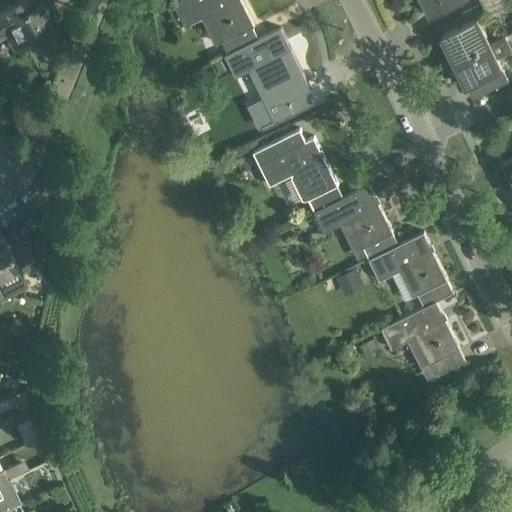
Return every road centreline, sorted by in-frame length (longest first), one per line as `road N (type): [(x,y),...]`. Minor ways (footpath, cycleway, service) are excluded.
road 1 (residential): [(18,186),(99,0)]
road 2 (residential): [(511,327),(420,148)]
road 3 (residential): [(420,148),(353,0)]
